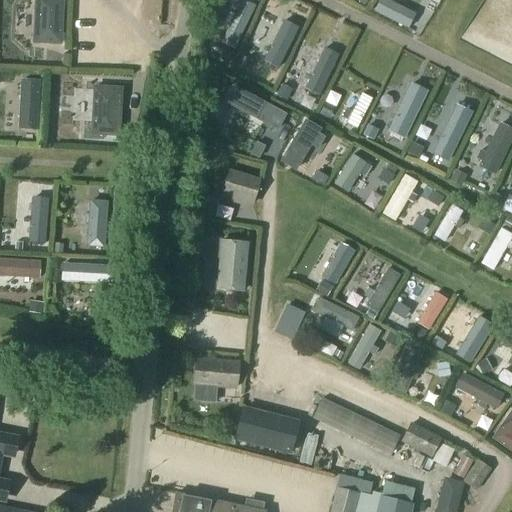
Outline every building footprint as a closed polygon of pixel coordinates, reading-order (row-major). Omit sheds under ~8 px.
[(34,0),(33,47),(63,48),(65,0),(34,0)] [(382,0),(379,0),(373,12),(407,29),(414,16),(382,0)] [(219,44),(232,50),(252,7),(239,1),(219,44)] [(283,26),(264,66),(277,72),(296,32),(283,26)] [(372,84),(385,53),(373,48),(360,79),(372,84)] [(323,50),(304,90),(317,96),(336,57),(323,50)] [(223,51),(218,61),(229,66),(234,56),(223,51)] [(241,59),(237,68),(247,73),(252,64),(241,59)] [(23,79),(20,129),(38,130),(41,80),(23,79)] [(409,84),(386,132),(401,140),(425,91),(409,84)] [(282,87),(277,97),(286,102),(291,91),(282,87)] [(234,91),(225,108),(277,135),(286,119),(234,91)] [(345,124),(355,129),(371,100),(360,95),(351,113),(344,110),(340,118),(346,121),(345,124)] [(327,119),(332,109),(323,104),(318,114),(327,119)] [(455,108),(432,156),(448,163),(471,115),(455,108)] [(305,125),(279,168),(295,177),(310,151),(316,154),(323,142),(318,139),(320,134),(305,125)] [(477,168),(493,176),(511,135),(511,131),(498,125),(483,155),(478,152),(475,160),(480,162),(477,168)] [(365,126),(361,135),(371,140),(376,131),(365,126)] [(256,146),(249,158),(258,162),(264,150),(256,146)] [(412,146),(407,156),(418,161),(422,151),(412,146)] [(358,173),(364,177),(370,168),(351,155),(333,183),(346,192),(358,173)] [(230,169),(219,196),(253,206),(261,178),(230,169)] [(377,177),(387,184),(393,176),(382,169),(377,177)] [(459,186),(464,176),(453,170),(448,180),(459,186)] [(316,174),(311,183),(323,190),(328,181),(316,174)] [(403,175),(381,214),(394,221),(416,182),(403,175)] [(436,206),(442,197),(432,191),(426,201),(436,206)] [(494,194),(489,204),(499,209),(504,199),(494,194)] [(36,198),(33,240),(47,241),(50,199),(36,198)] [(92,200),(89,246),(107,247),(109,201),(92,200)] [(462,221),(458,218),(461,212),(451,206),(432,236),(443,242),(452,227),(457,229),(462,221)] [(492,225),(481,219),(476,228),(487,234),(492,225)] [(511,235),(500,229),(480,264),(492,271),(511,236),(511,235)] [(242,292),(247,242),(218,239),(213,290),(242,292)] [(63,245),(53,244),(52,253),(61,254),(63,245)] [(337,244),(319,277),(333,284),(351,252),(337,244)] [(0,259),(0,276),(41,278),(42,261),(0,259)] [(387,269),(364,305),(376,312),(398,276),(387,269)] [(315,291),(325,296),(330,287),(319,282),(315,291)] [(415,324),(426,331),(444,301),(433,294),(415,324)] [(317,299),(311,312),(350,331),(356,318),(317,299)] [(41,303),(29,301),(28,312),(40,314),(41,303)] [(303,313),(284,305),(272,332),(291,340),(303,313)] [(468,362),(492,324),(479,316),(456,354),(468,362)] [(370,346),(378,332),(368,326),(346,364),(357,370),(366,353),(372,356),(376,349),(370,346)] [(414,326),(408,336),(418,342),(424,332),(414,326)] [(383,341),(394,347),(399,338),(388,332),(383,341)] [(436,341),(432,348),(440,353),(444,346),(436,341)] [(403,393),(421,350),(405,343),(386,386),(403,393)] [(336,352),(332,359),(337,362),(341,355),(336,352)] [(511,358),(493,367),(499,379),(511,372),(511,358)] [(195,359),(193,386),(235,390),(237,363),(195,359)] [(484,360),(476,364),(481,374),(489,370),(484,360)] [(435,365),(437,377),(448,375),(445,363),(435,365)] [(501,395),(461,374),(453,388),(494,409),(501,395)] [(382,462),(394,429),(315,400),(302,433),(382,462)] [(449,416),(453,407),(443,402),(439,410),(449,416)] [(297,422),(241,408),(233,440),(289,455),(297,422)] [(511,408),(490,438),(511,453),(511,408)] [(430,457),(439,439),(409,424),(399,443),(430,457)] [(291,456),(303,462),(316,436),(303,430),(291,456)] [(0,435),(0,504),(7,506),(11,484),(0,481),(0,468),(2,460),(15,462),(20,439),(0,435)] [(438,444),(430,461),(443,467),(451,450),(438,444)] [(476,460),(461,481),(476,491),(491,470),(476,460)] [(340,474),(330,511),(354,511),(360,493),(370,495),(373,483),(340,474)] [(258,511),(178,496),(174,511),(258,511)] [(377,496),(372,511),(407,511),(410,504),(407,504),(377,496)]
